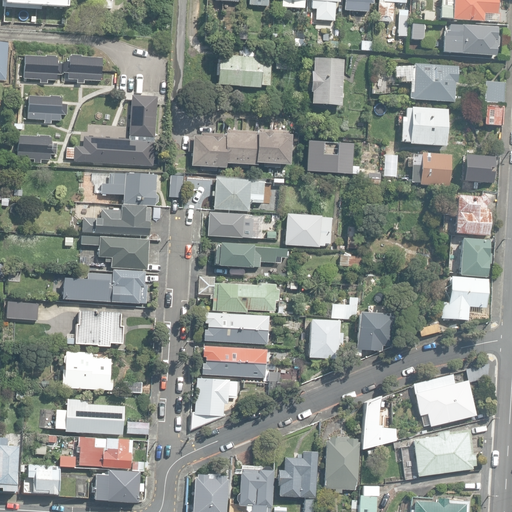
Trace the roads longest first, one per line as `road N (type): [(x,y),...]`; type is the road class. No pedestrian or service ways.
road 1 (residential): [(178,458),(417,359),(511,337)]
road 2 (residential): [(178,458),(170,427),(184,214)]
road 3 (residential): [(182,133),(182,0)]
road 4 (residential): [(511,387),(504,511)]
